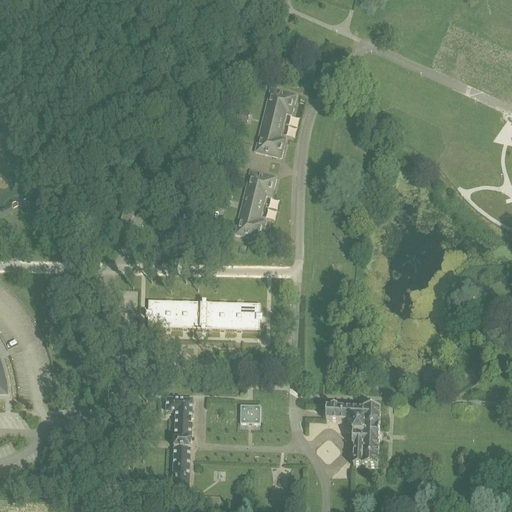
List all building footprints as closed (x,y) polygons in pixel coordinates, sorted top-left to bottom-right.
[(292,116),(297,97),(271,91),(256,154),(281,160),(286,140),(280,139),(286,115),(292,116)] [(236,121),(247,124),(250,114),(239,111),(236,121)] [(261,242),(266,223),(260,221),(266,197),(272,198),(277,179),(252,173),(236,236),(261,242)] [(167,302),(167,303),(149,303),(149,313),(147,313),(147,319),(148,319),(148,329),(166,330),(166,331),(171,331),(171,330),(183,330),(183,331),(188,331),(188,330),(197,331),(197,332),(202,332),(202,333),(206,333),(206,332),(211,332),(211,331),(220,331),(220,332),(225,333),(225,332),(237,332),(237,333),(242,333),(242,332),(260,333),(260,322),(262,322),(262,317),(260,317),(260,306),(243,306),(243,305),(237,305),(226,305),(226,304),(221,304),(221,305),(212,305),(212,304),(207,303),(203,303),(198,303),(198,304),(189,304),(189,303),(183,303),(183,304),(172,304),(172,303),(167,302)] [(175,442),(174,450),(173,480),(173,490),(189,491),(191,449),(191,442),(193,401),(167,400),(166,413),(176,414),(175,442)] [(261,408),(241,408),(240,426),(260,426),(261,408)] [(327,422),(354,424),(353,447),(355,447),(355,458),(354,469),(377,470),(380,411),(364,411),(364,412),(343,411),(343,410),(327,409),(327,410),(327,421),(327,422)] [(222,420),(223,433),(233,432),(232,420),(222,420)]
